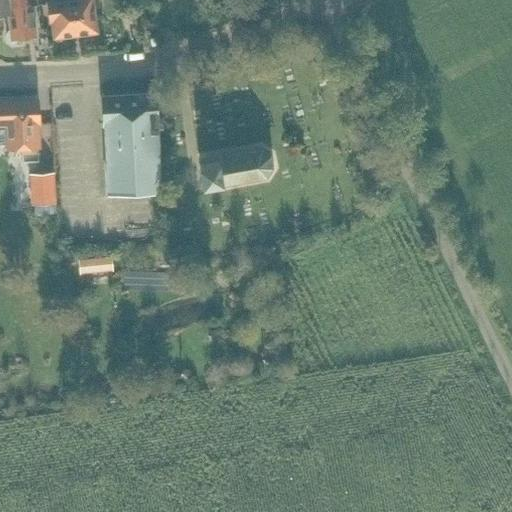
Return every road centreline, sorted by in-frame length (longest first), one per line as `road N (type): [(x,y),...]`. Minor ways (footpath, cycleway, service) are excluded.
road 1 (unclassified): [(511,380),(325,3)]
road 2 (tertiary): [(0,76),(125,71),(189,57),(325,3)]
